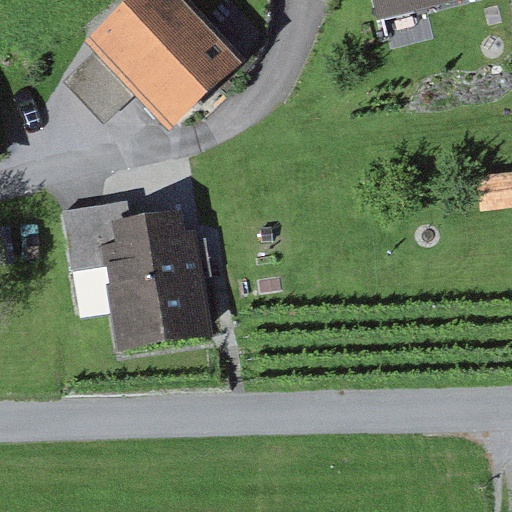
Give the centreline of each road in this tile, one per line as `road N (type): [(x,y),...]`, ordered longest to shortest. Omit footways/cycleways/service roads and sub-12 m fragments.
road 1 (unclassified): [(511,409),(0,423)]
road 2 (track): [(313,0),(299,69),(225,136),(95,156),(0,190)]
